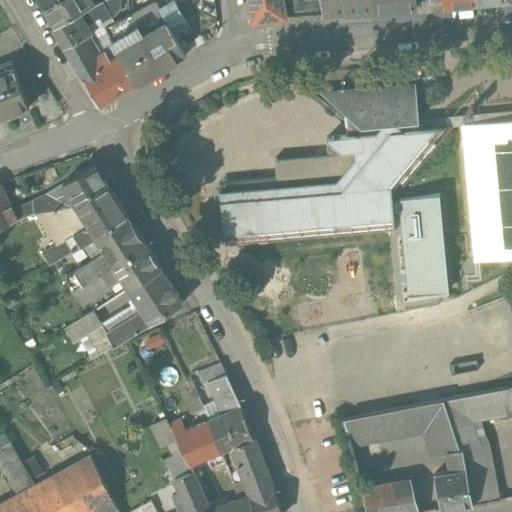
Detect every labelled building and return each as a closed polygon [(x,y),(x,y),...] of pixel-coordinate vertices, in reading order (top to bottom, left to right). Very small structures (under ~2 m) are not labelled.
[(38,0),(43,8),(44,9),(57,0),(38,0)] [(57,0),(44,9),(43,8),(40,10),(51,29),(92,5),(88,0),(57,0)] [(88,0),(92,5),(93,8),(108,0),(88,0)] [(110,0),(108,0),(93,8),(97,14),(102,23),(123,11),(118,2),(113,4),(110,0)] [(250,0),(254,21),(284,16),(296,15),(295,0),(250,0)] [(323,14),(320,0),(306,0),(309,14),(323,14)] [(320,0),(323,14),(374,11),(372,0),(320,0)] [(372,0),(374,11),(417,8),(416,0),(372,0)] [(141,32),(143,36),(166,22),(155,3),(105,27),(111,38),(137,24),(141,32)] [(92,5),(51,29),(66,53),(88,43),(86,38),(92,35),(82,20),(86,18),(88,22),(97,14),(93,8),(92,5)] [(120,57),(136,84),(186,54),(167,22),(166,22),(143,36),(141,32),(128,40),(130,44),(117,52),(120,57)] [(95,54),(88,43),(66,53),(74,66),(95,54)] [(106,53),(77,71),(99,106),(136,84),(120,57),(112,62),(106,53)] [(0,73),(0,120),(29,110),(14,68),(0,73)] [(325,137),(339,151),(340,154),(274,159),(275,179),(220,184),(226,244),(394,230),(393,215),(391,201),(390,187),(398,186),(401,182),(404,184),(439,142),(437,127),(419,128),(418,120),(415,86),(329,94),(330,101),(359,126),(360,135),(325,137)] [(511,119),(511,111),(418,120),(419,128),(437,127),(464,124),(511,119)] [(511,119),(464,124),(477,260),(499,258),(511,257),(511,119)] [(69,192),(76,204),(82,213),(113,194),(94,164),(63,184),(69,192)] [(0,226),(31,214),(35,212),(61,209),(76,204),(69,192),(53,201),(50,199),(31,202),(11,211),(0,186),(0,226)] [(180,186),(172,191),(179,203),(187,198),(180,186)] [(128,217),(113,194),(82,213),(83,215),(91,228),(85,230),(81,230),(59,244),(66,255),(86,243),(96,236),(128,217)] [(399,200),(399,201),(401,215),(408,299),(448,295),(439,196),(399,200)] [(399,201),(391,201),(393,215),(401,215),(399,201)] [(82,213),(76,204),(61,209),(35,212),(31,214),(45,236),(83,215),(82,213)] [(128,217),(96,236),(106,252),(67,277),(74,288),(145,244),(128,217)] [(86,243),(66,255),(63,257),(69,266),(91,252),(86,243)] [(63,257),(66,255),(59,244),(42,254),(49,265),(63,257)] [(160,268),(145,244),(74,288),(83,302),(103,290),(102,288),(121,276),(129,288),(160,268)] [(511,268),(511,257),(499,258),(500,269),(511,268)] [(183,303),(160,268),(129,288),(143,310),(127,320),(135,333),(183,303)] [(468,313),(477,336),(511,322),(511,315),(505,298),(468,313)] [(87,314),(93,310),(94,310),(88,301),(82,305),(87,314)] [(88,362),(135,333),(127,320),(107,332),(93,310),(87,314),(79,319),(97,348),(93,350),(91,347),(82,353),(88,362)] [(211,382),(225,415),(242,407),(228,375),(211,382)] [(511,385),(510,386),(449,398),(450,406),(460,404),(462,418),(511,408),(511,385)] [(447,452),(459,449),(442,399),(388,410),(397,435),(424,430),(433,455),(447,452)] [(238,444),(254,437),(242,407),(225,415),(211,421),(222,451),(238,444)] [(192,464),(222,451),(211,421),(177,435),(192,464)] [(0,511),(51,511),(36,485),(5,432),(0,434),(0,463),(18,495),(0,505),(0,511)] [(238,444),(248,470),(264,464),(254,437),(238,444)] [(440,511),(473,506),(462,449),(459,449),(447,452),(451,474),(434,477),(440,511)] [(93,511),(101,508),(103,511),(118,511),(113,500),(107,487),(92,455),(36,485),(51,511),(93,511)] [(252,511),(258,510),(259,511),(282,511),(264,464),(248,470),(257,493),(247,496),(252,511)] [(211,511),(211,510),(194,470),(176,479),(189,511),(211,511)] [(416,511),(409,481),(359,489),(365,511),(416,511)] [(211,510),(211,511),(259,511),(258,510),(252,511),(247,496),(211,510)] [(156,511),(151,503),(141,508),(142,511),(156,511)]
